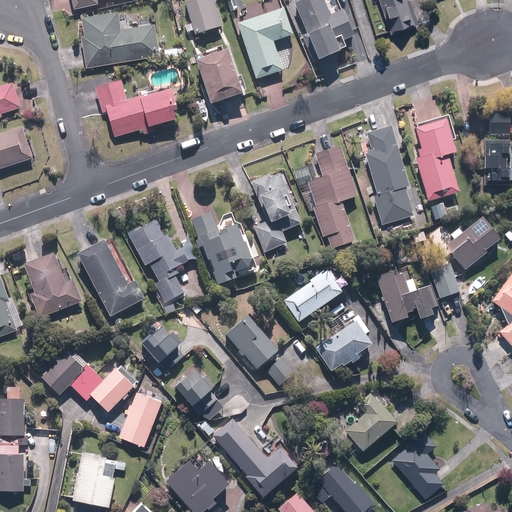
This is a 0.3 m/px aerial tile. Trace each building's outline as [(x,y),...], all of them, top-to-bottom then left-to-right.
[(216,0),(187,0),(185,1),(197,31),(225,20),(216,0)] [(236,0),(229,0),(225,1),(229,14),(239,10),(236,0)] [(332,0),(298,0),(296,1),(309,33),(306,34),(315,57),(318,56),(319,59),(351,46),(345,32),(353,29),(345,9),(337,12),(332,0)] [(378,0),(391,36),(417,27),(407,0),(378,0)] [(287,6),(240,18),(259,77),(286,68),(277,40),(295,34),(287,6)] [(120,11),(85,18),(89,38),(85,39),(90,68),(160,55),(154,25),(124,31),(120,11)] [(229,51),(198,63),(213,102),(245,89),(229,51)] [(106,111),(109,110),(117,134),(146,125),(138,97),(126,100),(122,81),(100,86),(106,111)] [(0,112),(20,105),(12,82),(0,86),(0,112)] [(169,89),(145,96),(153,123),(177,116),(169,89)] [(491,115),(491,131),(510,131),(510,115),(491,115)] [(459,155),(449,116),(415,125),(420,146),(416,147),(429,197),(464,188),(456,156),(459,155)] [(409,184),(391,125),(370,131),(375,147),(367,149),(381,194),(377,195),(385,220),(412,212),(404,185),(409,184)] [(0,167),(34,156),(25,127),(0,135),(0,167)] [(511,141),(487,141),(486,183),(511,183),(511,141)] [(359,193),(341,146),(318,154),(322,163),(301,170),(325,235),(331,234),(334,246),(359,238),(346,198),(359,193)] [(302,201),(285,167),(255,182),(262,195),(264,194),(276,218),(259,225),(270,256),(294,248),(284,229),(304,219),(297,204),(302,201)] [(212,209),(194,215),(208,258),(212,256),(217,272),(221,286),(259,273),(242,220),(218,228),(212,209)] [(451,244),(466,262),(501,234),(486,216),(451,244)] [(157,220),(131,233),(146,261),(150,259),(161,279),(157,282),(167,302),(187,292),(178,276),(184,273),(180,266),(190,261),(182,246),(176,249),(167,233),(165,234),(157,220)] [(108,240),(82,252),(111,312),(145,296),(137,280),(130,284),(108,240)] [(42,312),(84,295),(77,278),(70,281),(57,250),(28,262),(41,293),(35,296),(42,312)] [(448,259),(431,266),(440,288),(457,282),(448,259)] [(345,288),(328,267),(288,298),(304,319),(345,288)] [(394,270),(377,275),(390,319),(407,314),(406,312),(418,308),(420,314),(439,303),(434,286),(409,293),(404,275),(396,277),(394,270)] [(2,271),(0,272),(0,336),(18,330),(7,298),(11,297),(2,271)] [(511,275),(497,299),(511,308),(511,275)] [(252,313),(230,332),(258,364),(262,361),(281,383),(296,370),(277,348),(280,346),(252,313)] [(373,344),(357,320),(318,344),(333,368),(373,344)] [(162,324),(145,341),(156,352),(154,354),(169,369),(188,351),(162,324)] [(88,373),(68,353),(43,379),(59,394),(69,384),(86,399),(91,393),(109,410),(131,386),(115,371),(106,380),(93,368),(88,373)] [(221,394),(197,367),(177,386),(201,412),(221,394)] [(161,401),(137,392),(120,438),(144,447),(161,401)] [(368,445),(396,417),(372,393),(362,403),(369,410),(351,427),(368,445)] [(28,396),(0,395),(0,431),(0,432),(0,445),(0,488),(26,490),(27,454),(23,454),(24,432),(27,432),(28,396)] [(233,418),(215,435),(252,474),(251,475),(268,494),(300,464),(283,446),(270,458),(233,418)] [(417,439),(395,458),(426,496),(445,481),(435,469),(439,465),(417,439)] [(110,453),(86,448),(77,497),(112,504),(117,476),(107,474),(110,453)] [(201,471),(191,459),(168,479),(197,511),(203,511),(219,498),(216,494),(232,480),(215,459),(201,471)] [(359,482),(339,461),(318,481),(318,493),(325,501),(334,492),(351,511),(367,511),(379,502),(359,482)] [(320,511),(301,490),(282,507),(286,511),(320,511)] [(153,511),(142,502),(133,511),(153,511)]
